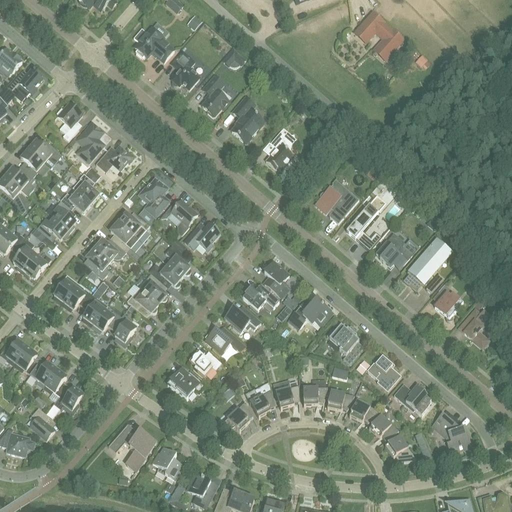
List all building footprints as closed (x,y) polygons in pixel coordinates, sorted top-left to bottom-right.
[(76,0),(78,2),(79,5),(80,6),(82,8),(84,9),(87,10),(89,11),(93,7),(102,14),(108,7),(112,11),(117,5),(110,0),(76,0)] [(171,0),(166,6),(177,15),(184,8),(174,0),(171,0)] [(373,15),(355,35),(366,45),(375,34),(384,42),(375,53),(385,62),(403,42),(373,15)] [(164,65),(175,53),(163,43),(164,41),(152,31),(148,36),(142,31),(134,41),(140,45),(135,51),(138,53),(136,55),(143,61),(145,59),(147,61),(152,55),(164,65)] [(0,75),(7,82),(22,65),(21,63),(21,60),(17,56),(13,57),(7,52),(0,60),(0,75)] [(224,64),(229,69),(229,68),(231,69),(233,70),(235,70),(237,70),(239,69),(240,67),(241,68),(246,63),(234,52),(224,64)] [(183,54),(174,64),(172,66),(180,73),(172,82),(173,83),(173,84),(172,85),(172,86),(173,86),(173,87),(173,88),(174,88),(175,89),(176,89),(177,89),(178,89),(179,88),(180,89),(182,86),(189,93),(200,81),(192,74),(193,72),(190,70),(195,64),(183,54)] [(42,82),(40,80),(40,78),(39,75),(36,74),(34,75),(32,73),(23,83),(19,78),(8,91),(13,95),(17,91),(26,100),(30,95),(32,97),(37,92),(35,90),(42,82)] [(224,113),(230,106),(228,104),(217,95),(224,87),(215,79),(203,92),(211,99),(202,109),(208,114),(207,115),(213,120),(214,119),(215,120),(222,111),(224,113)] [(9,94),(5,91),(0,96),(0,99),(3,102),(9,94)] [(0,126),(5,119),(4,118),(7,116),(4,113),(8,109),(3,102),(0,99),(0,126)] [(264,125),(251,114),(256,109),(246,100),(233,115),(242,122),(232,134),(246,146),(264,125)] [(74,128),(83,117),(69,105),(63,113),(62,111),(57,116),(59,118),(58,119),(65,126),(60,132),(65,137),(63,139),(68,144),(79,132),(74,128)] [(99,141),(104,135),(93,125),(77,144),(83,149),(78,156),(89,166),(105,148),(100,144),(99,141)] [(269,157),(271,158),(266,164),(275,172),(278,170),(282,174),(286,169),(288,171),(292,165),(291,164),(295,159),(289,154),(290,153),(291,149),(295,144),(293,142),(294,141),(294,137),(291,138),(289,136),(287,139),(281,134),(270,146),(275,150),(269,157)] [(27,151),(45,166),(49,160),(54,164),(57,164),(63,158),(44,142),(40,147),(37,143),(33,147),(32,145),(27,151)] [(113,167),(121,173),(128,165),(129,166),(135,160),(129,155),(128,156),(120,149),(116,153),(112,149),(96,167),(106,176),(113,167)] [(37,175),(45,166),(27,151),(22,156),(24,158),(21,161),(28,168),(24,172),(34,180),(38,176),(37,175)] [(384,179),(373,169),(366,178),(377,187),(384,179)] [(91,170),(86,176),(91,180),(96,174),(91,170)] [(34,180),(24,172),(20,177),(13,171),(10,174),(8,173),(3,178),(21,193),(29,184),(30,185),(34,180)] [(77,194),(92,207),(100,197),(90,189),(93,184),(84,176),(80,181),(81,182),(73,191),(77,194)] [(17,198),(21,193),(3,178),(0,182),(0,184),(1,185),(0,185),(0,190),(1,192),(0,193),(0,198),(2,200),(6,204),(17,214),(23,208),(17,198)] [(385,179),(374,191),(384,199),(394,187),(385,179)] [(145,190),(143,193),(139,198),(149,207),(145,211),(156,220),(170,204),(163,198),(169,191),(163,186),(161,187),(155,182),(147,192),(145,190)] [(359,202),(351,195),(349,194),(347,194),(345,194),(344,195),(333,186),(326,194),(324,194),(322,195),(321,196),(320,197),(320,199),(321,201),(316,207),(326,216),(328,215),(330,217),(329,218),(330,219),(338,226),(359,202)] [(84,216),(92,207),(77,194),(72,200),(67,196),(60,203),(61,204),(70,212),(74,207),(84,216)] [(377,199),(347,234),(370,254),(382,240),(376,235),(371,241),(363,233),(386,206),(377,199)] [(179,207),(175,204),(165,215),(169,218),(172,215),(182,224),(178,229),(179,235),(182,238),(190,230),(188,228),(198,217),(182,203),(179,207)] [(51,219),(70,236),(75,230),(74,227),(76,225),(67,217),(71,212),(70,212),(61,204),(57,209),(58,210),(55,214),(51,219)] [(138,242),(143,236),(150,228),(140,220),(136,224),(126,216),(125,216),(124,216),(123,216),(122,216),(122,217),(121,217),(121,218),(120,218),(120,219),(120,220),(121,221),(121,222),(119,225),(138,242)] [(47,240),(47,239),(51,235),(60,243),(62,241),(65,241),(70,236),(51,219),(43,228),(41,226),(37,231),(47,240)] [(440,228),(432,221),(427,226),(436,233),(440,228)] [(127,256),(138,242),(119,225),(116,228),(115,227),(114,227),(113,227),(112,228),(111,229),(111,230),(110,231),(111,232),(111,233),(111,234),(120,242),(116,247),(127,255),(127,256)] [(184,245),(194,253),(199,247),(208,254),(213,248),(211,247),(221,236),(209,226),(202,234),(200,235),(196,231),(184,245)] [(16,253),(26,241),(18,234),(14,239),(7,234),(0,242),(0,254),(0,255),(4,258),(12,250),(16,253)] [(47,239),(47,240),(43,244),(52,252),(56,248),(51,235),(47,239)] [(412,257),(403,249),(405,247),(394,236),(376,257),(381,261),(380,262),(390,271),(398,262),(404,267),(412,257)] [(175,249),(180,244),(175,240),(171,246),(175,249)] [(22,276),(37,258),(31,253),(34,248),(26,241),(16,253),(20,257),(13,265),(18,269),(16,271),(22,276)] [(127,255),(116,247),(112,243),(108,247),(103,243),(99,248),(98,247),(97,247),(96,247),(95,248),(93,250),(110,265),(114,261),(115,262),(117,263),(119,262),(120,262),(122,261),(127,255)] [(450,254),(437,243),(415,268),(414,267),(407,275),(409,277),(404,283),(416,294),(422,288),(423,289),(430,281),(427,278),(430,275),(431,276),(450,254)] [(175,249),(182,255),(186,249),(180,244),(175,249)] [(166,266),(183,280),(185,277),(187,278),(189,277),(191,275),(191,273),(190,271),(180,262),(184,257),(173,248),(166,256),(171,260),(166,266)] [(107,269),(110,265),(93,250),(91,252),(91,253),(90,254),(91,254),(91,255),(91,256),(92,256),(87,261),(91,265),(91,266),(88,270),(92,273),(103,283),(107,277),(108,276),(109,274),(108,272),(108,270),(107,269)] [(37,258),(22,276),(28,281),(30,279),(34,283),(51,262),(47,259),(44,263),(37,258)] [(263,274),(270,280),(264,286),(282,301),(288,293),(282,288),(290,279),(279,270),(279,266),(276,267),(274,265),(270,269),(266,271),(263,274)] [(92,273),(88,270),(83,266),(79,270),(88,278),(92,273)] [(180,283),(183,280),(166,266),(161,271),(156,267),(149,275),(151,277),(160,285),(164,280),(175,289),(177,290),(179,289),(180,287),(181,285),(180,283)] [(439,276),(426,291),(431,296),(444,281),(439,276)] [(161,285),(160,285),(151,277),(139,290),(144,294),(159,307),(162,304),(163,305),(164,305),(165,304),(166,304),(166,303),(167,303),(167,302),(167,301),(167,300),(167,299),(166,299),(167,298),(157,290),(161,285)] [(63,308),(79,286),(67,278),(64,282),(65,283),(54,298),(56,300),(55,302),(63,308)] [(83,310),(93,298),(84,291),(85,291),(79,286),(63,308),(70,314),(72,312),(74,313),(79,307),(83,310)] [(455,296),(446,289),(445,287),(439,294),(444,299),(435,310),(445,319),(445,320),(446,321),(446,322),(447,323),(448,323),(449,324),(450,324),(450,323),(451,323),(452,322),(452,321),(453,320),(452,319),(463,306),(453,297),(455,296)] [(159,307),(144,294),(139,290),(128,304),(138,313),(142,308),(151,316),(152,316),(153,316),(154,316),(155,316),(156,316),(156,315),(157,314),(157,313),(157,312),(157,311),(156,310),(159,307)] [(274,311),(279,304),(263,290),(258,296),(251,291),(248,294),(246,292),(241,299),(251,308),(250,309),(257,315),(266,304),(274,311)] [(97,301),(93,298),(83,310),(88,314),(83,320),(85,322),(84,324),(92,330),(105,312),(108,308),(97,301)] [(288,299),(287,300),(283,305),(286,308),(289,310),(293,313),(297,308),(298,307),(292,302),(288,299)] [(331,315),(333,313),(326,307),(324,309),(318,303),(306,316),(300,311),(289,324),(299,332),(307,323),(312,327),(315,324),(321,330),(333,316),(331,315)] [(131,308),(128,312),(135,317),(137,315),(138,313),(132,309),(131,308)] [(243,310),(238,315),(234,311),(225,321),(234,328),(232,330),(240,337),(245,331),(248,333),(250,330),(254,333),(261,325),(243,310)] [(122,320),(113,313),(111,317),(105,312),(92,330),(100,336),(101,334),(103,335),(108,329),(112,332),(122,320)] [(475,312),(460,330),(465,334),(464,335),(482,351),(489,343),(479,335),(479,333),(484,327),(486,327),(490,331),(494,326),(489,317),(484,313),(480,317),(475,312)] [(122,320),(112,332),(117,336),(115,339),(117,341),(116,343),(125,350),(132,341),(130,340),(137,331),(131,326),(133,323),(124,316),(122,320)] [(336,334),(333,331),(327,339),(330,341),(329,341),(336,347),(341,351),(339,353),(346,359),(343,362),(350,368),(359,357),(352,351),(359,343),(355,339),(357,337),(348,329),(346,332),(341,328),(336,334)] [(215,332),(213,335),(211,333),(205,340),(207,342),(206,344),(214,351),(212,352),(220,359),(231,346),(241,355),(246,349),(224,330),(219,335),(215,332)] [(15,368),(28,351),(18,344),(14,348),(10,345),(0,357),(7,363),(15,368)] [(31,377),(39,367),(34,363),(38,359),(28,351),(15,368),(22,374),(24,372),(31,377)] [(196,369),(194,371),(205,380),(213,370),(216,373),(222,366),(212,357),(208,362),(198,353),(189,363),(196,369)] [(388,394),(401,379),(391,370),(393,368),(383,359),(376,367),(374,365),(367,373),(379,383),(377,385),(388,394)] [(39,367),(31,377),(38,383),(36,385),(44,390),(59,371),(57,369),(52,366),(50,368),(47,366),(44,370),(39,367)] [(339,381),(341,372),(335,370),(332,379),(339,381)] [(53,394),(60,399),(68,389),(63,385),(67,380),(63,378),(65,376),(61,372),(59,371),(44,390),(51,396),(53,394)] [(188,376),(182,371),(175,379),(173,377),(167,383),(169,385),(168,387),(176,394),(174,396),(182,403),(184,400),(187,402),(195,393),(199,397),(206,389),(190,375),(188,376)] [(228,376),(227,377),(231,381),(232,380),(236,376),(231,372),(228,376)] [(242,380),(235,384),(238,389),(245,385),(242,380)] [(2,389),(1,388),(3,385),(0,382),(0,408),(4,412),(9,416),(15,409),(11,405),(10,405),(3,400),(2,389)] [(294,406),(300,406),(299,389),(298,389),(296,384),(289,385),(288,386),(290,392),(275,396),(276,396),(281,412),(295,409),(294,406)] [(428,398),(418,390),(414,395),(404,387),(394,398),(409,411),(410,409),(422,419),(429,410),(427,409),(431,404),(426,400),(428,398)] [(54,407),(62,412),(63,410),(72,417),(79,409),(77,407),(84,399),(74,391),(73,392),(68,389),(60,399),(54,407)] [(324,407),(328,391),(303,391),(303,392),(304,392),(304,409),(318,409),(318,406),(324,407)] [(271,394),(259,401),(255,392),(245,397),(250,406),(250,407),(251,406),(259,421),(271,414),(270,412),(276,410),(271,394)] [(331,395),(327,412),(341,415),(342,412),(347,414),(348,414),(353,404),(355,400),(331,394),(331,395)] [(355,409),(357,404),(353,402),(353,404),(348,414),(352,416),(355,409)] [(355,409),(350,420),(362,426),(364,423),(368,427),(379,414),(357,403),(357,404),(355,409)] [(253,420),(245,406),(224,426),(233,431),(235,430),(240,435),(250,425),(248,423),(253,420)] [(50,420),(46,417),(39,410),(30,421),(35,425),(31,430),(47,444),(55,434),(45,425),(50,420)] [(206,415),(201,419),(205,423),(209,418),(206,415)] [(433,428),(445,438),(450,443),(451,446),(447,447),(451,456),(463,452),(463,449),(470,446),(465,431),(461,433),(443,417),(433,428)] [(380,420),(369,433),(380,442),(382,440),(385,445),(399,435),(380,419),(380,420)] [(136,474),(156,445),(141,434),(139,436),(128,427),(109,449),(116,456),(125,445),(130,449),(136,454),(127,468),(136,474)] [(26,460),(28,452),(33,453),(35,445),(30,443),(31,441),(12,436),(13,432),(9,431),(5,435),(2,449),(8,450),(6,455),(26,460)] [(399,440),(385,450),(394,462),(396,460),(398,466),(417,464),(399,439),(399,440)] [(424,441),(417,443),(421,454),(425,463),(433,462),(428,451),(427,449),(424,441)] [(158,473),(175,483),(184,469),(174,463),(177,458),(163,450),(160,456),(159,456),(152,466),(159,470),(158,473)] [(129,477),(121,476),(120,484),(128,485),(129,477)] [(195,477),(190,488),(187,493),(197,498),(194,505),(206,511),(220,484),(205,476),(203,481),(202,480),(202,481),(195,477)] [(175,488),(171,486),(168,486),(165,492),(170,495),(175,488)] [(184,491),(179,488),(169,505),(179,511),(185,511),(187,509),(177,503),(184,491)] [(231,511),(232,511),(233,511),(250,511),(254,503),(243,499),(245,494),(232,489),(228,498),(222,495),(215,511),(231,511)] [(511,511),(511,510),(511,507),(509,507),(508,500),(504,497),(498,498),(498,502),(495,502),(492,503),(490,497),(478,501),(481,511),(511,511)] [(283,511),(285,507),(268,502),(265,511),(264,511),(263,511),(283,511)]
